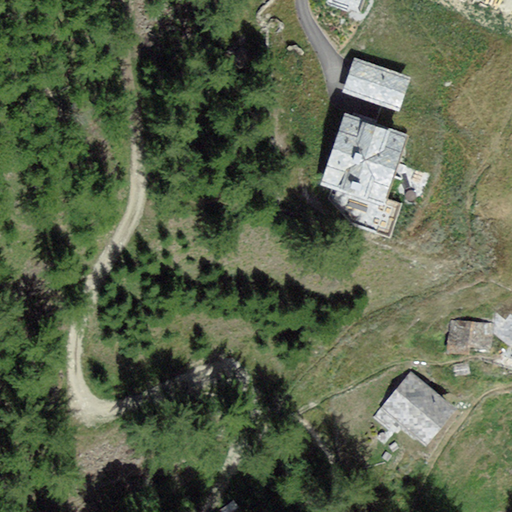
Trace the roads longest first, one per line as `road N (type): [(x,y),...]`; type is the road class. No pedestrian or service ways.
road 1 (track): [(126,0),(123,57),(139,170),(133,208),(72,344),(78,406),(103,418),(226,381),(244,388),(249,402),(243,435)]
road 2 (track): [(243,435),(321,345),(361,313),(457,275)]
